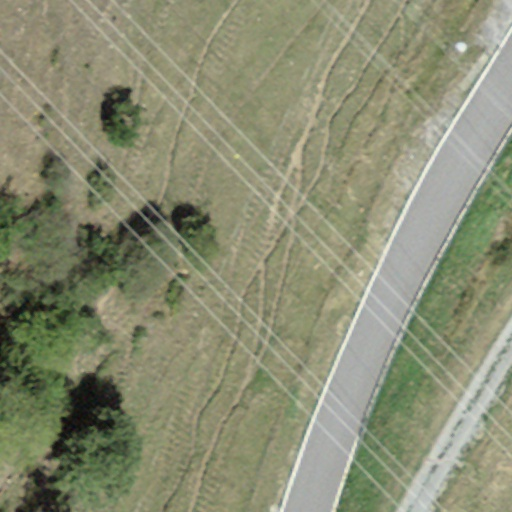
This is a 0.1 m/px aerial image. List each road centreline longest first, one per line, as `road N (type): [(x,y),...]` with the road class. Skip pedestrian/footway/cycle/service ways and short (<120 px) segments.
road 1 (unclassified): [(511,82),(386,307),(307,511)]
road 2 (track): [(411,511),(511,345)]
